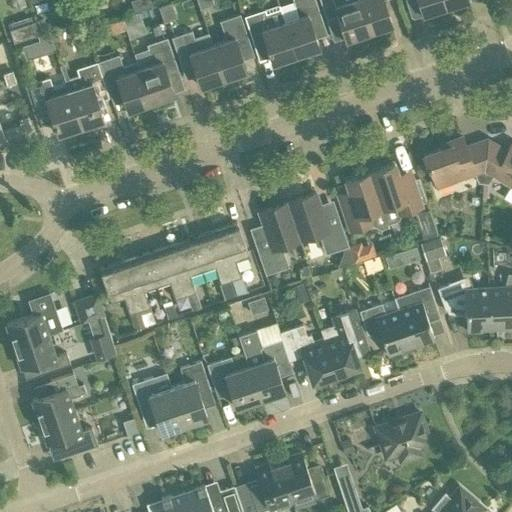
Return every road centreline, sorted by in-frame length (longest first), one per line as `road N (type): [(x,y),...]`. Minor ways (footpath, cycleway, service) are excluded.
road 1 (residential): [(39,507),(431,376),(476,363),(511,364)]
road 2 (residential): [(62,207),(511,53)]
